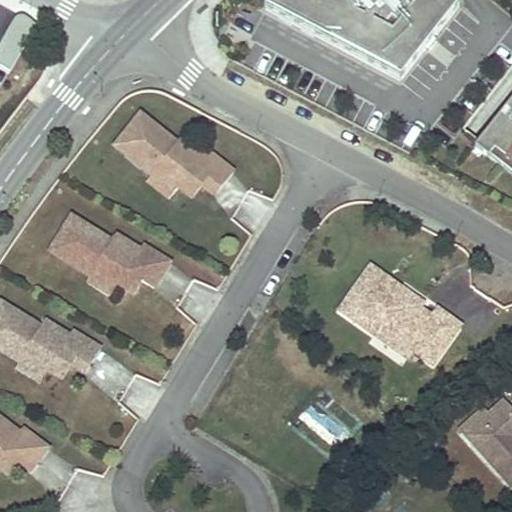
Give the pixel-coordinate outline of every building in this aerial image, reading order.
[(279,0),(262,8),(401,78),(424,49),(427,51),(435,40),(433,38),(459,6),(452,0),(279,0)] [(511,100),(475,148),(488,158),(494,150),(507,161),(511,164),(511,100)] [(218,189),(231,171),(206,151),(203,155),(180,137),(175,143),(138,114),(112,147),(150,177),(155,171),(176,188),(190,198),(200,185),(205,179),(218,189)] [(507,161),(494,150),(488,158),(501,168),(507,161)] [(511,176),(511,164),(507,161),(501,168),(511,176)] [(176,188),(155,171),(150,177),(146,182),(167,199),(176,188)] [(218,189),(205,179),(200,185),(212,196),(218,189)] [(157,281),(168,263),(141,246),(138,250),(114,235),(110,241),(69,217),(47,252),(89,278),(92,271),(115,285),(130,295),(139,281),(143,273),(157,281)] [(431,364),(457,327),(436,313),(431,320),(415,309),(413,312),(395,299),(400,292),(368,270),(339,312),(391,348),(397,341),(411,350),(431,364)] [(115,285),(92,271),(89,278),(85,283),(108,297),(115,285)] [(157,281),(143,273),(139,281),(152,289),(157,281)] [(418,304),(400,292),(395,299),(413,312),(415,309),(416,308),(418,304)] [(87,367),(98,348),(71,332),(68,336),(44,321),(39,328),(0,303),(0,353),(18,365),(23,357),(46,372),(60,380),(69,367),(73,359),(87,367)] [(411,350),(397,341),(391,348),(405,358),(411,350)] [(46,372),(23,357),(18,365),(15,370),(38,384),(46,372)] [(87,367),(73,359),(69,367),(82,375),(87,367)] [(511,426),(509,423),(511,420),(511,412),(503,402),(486,416),(464,434),(511,491),(511,446),(510,444),(511,442),(511,426)] [(464,434),(486,416),(480,409),(459,428),(464,434)] [(33,466),(47,448),(21,429),(18,433),(0,419),(0,472),(6,477),(15,464),(21,456),(33,466)] [(33,466),(21,456),(15,464),(28,473),(33,466)]
